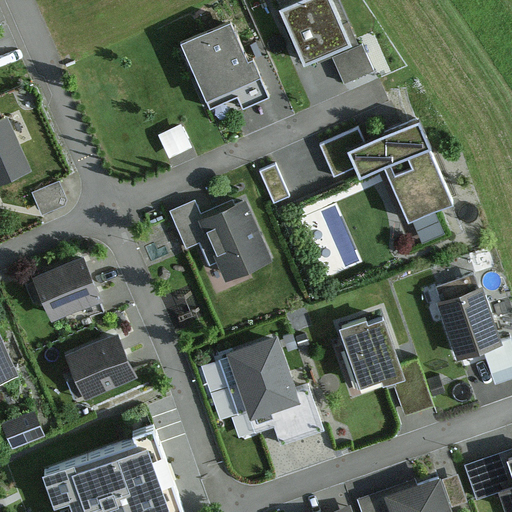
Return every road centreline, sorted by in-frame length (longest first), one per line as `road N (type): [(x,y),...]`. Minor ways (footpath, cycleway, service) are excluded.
road 1 (residential): [(109,213),(230,511)]
road 2 (residential): [(109,213),(379,98)]
road 3 (residential): [(238,511),(511,412)]
road 4 (residential): [(17,0),(109,213)]
